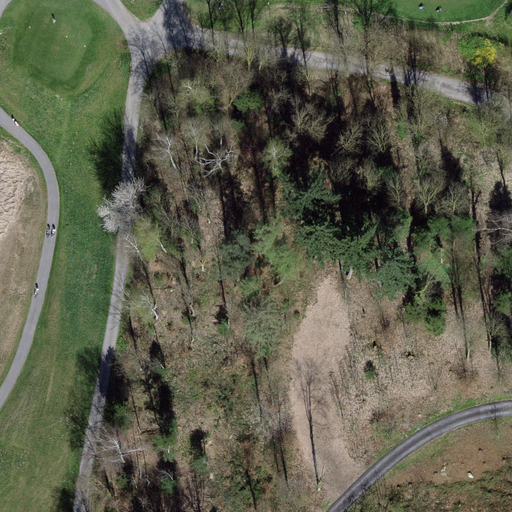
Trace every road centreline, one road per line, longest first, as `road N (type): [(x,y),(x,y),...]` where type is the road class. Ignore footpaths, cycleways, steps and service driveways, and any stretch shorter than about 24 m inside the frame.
road 1 (track): [(82,511),(122,269),(130,108),(146,49)]
road 2 (track): [(146,49),(313,57),(456,86),(511,117)]
road 3 (track): [(0,406),(58,246),(52,184),(0,113)]
road 4 (track): [(322,511),(424,435),(465,414),(511,412)]
